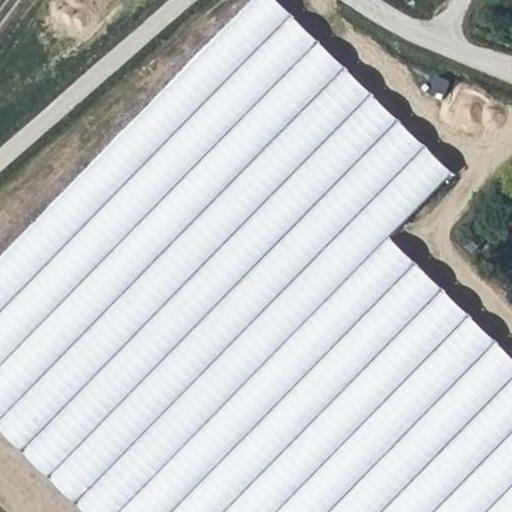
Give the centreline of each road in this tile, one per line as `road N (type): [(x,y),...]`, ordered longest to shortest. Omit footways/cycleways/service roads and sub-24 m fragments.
road 1 (track): [(0,160),(185,0)]
road 2 (track): [(364,0),(433,42),(459,0)]
